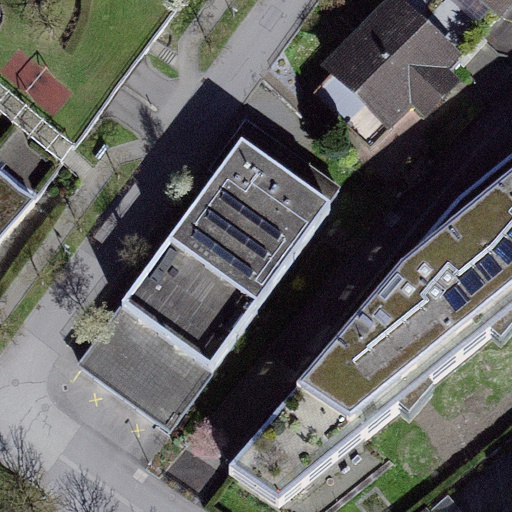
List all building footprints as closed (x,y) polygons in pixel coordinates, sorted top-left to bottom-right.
[(511,0),(488,0),(504,15),(511,5),(511,0)] [(371,155),(458,63),(401,10),(315,102),(371,155)] [(174,439),(333,217),(244,154),(86,376),(174,439)] [(280,511),(511,322),(511,170),(493,186),(454,214),(411,264),(233,474),(280,511)] [(0,259),(36,214),(0,185),(0,259)]
